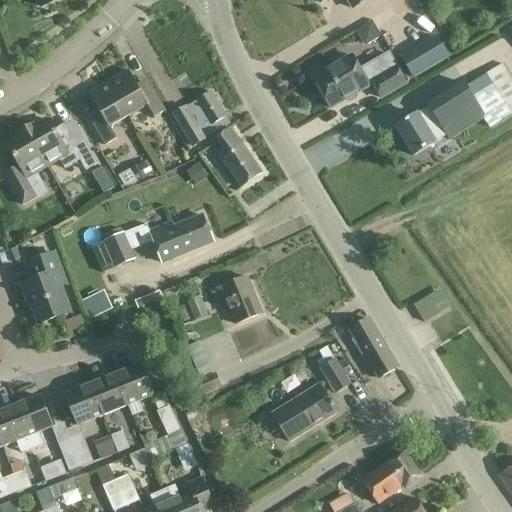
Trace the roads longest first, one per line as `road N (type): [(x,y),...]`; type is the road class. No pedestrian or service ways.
road 1 (tertiary): [(437,399),(237,69),(214,0)]
road 2 (unknown): [(313,194),(132,338)]
road 3 (unclassified): [(257,511),(437,399)]
road 4 (residential): [(0,102),(58,69),(133,0)]
road 5 (tertiary): [(507,511),(437,399)]
